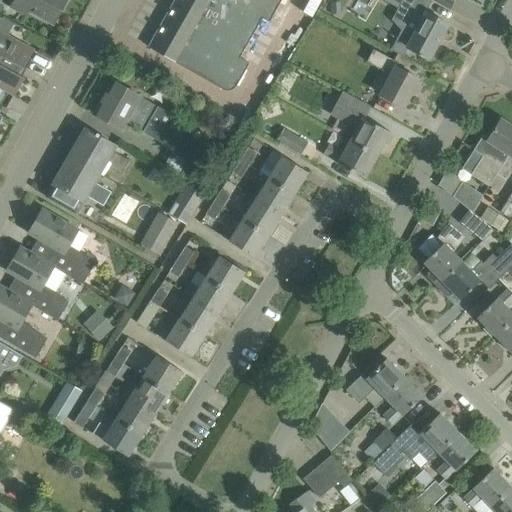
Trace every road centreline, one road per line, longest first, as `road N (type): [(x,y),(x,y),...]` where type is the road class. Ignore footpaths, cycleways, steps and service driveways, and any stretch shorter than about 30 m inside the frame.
road 1 (residential): [(227,511),(154,468),(330,188),(397,223)]
road 2 (residential): [(241,511),(362,286)]
road 3 (tertiary): [(0,206),(115,0)]
road 4 (residential): [(511,436),(362,286)]
road 5 (residential): [(397,223),(483,62)]
